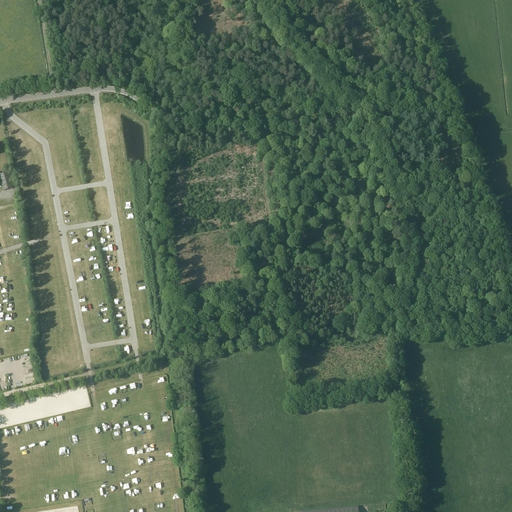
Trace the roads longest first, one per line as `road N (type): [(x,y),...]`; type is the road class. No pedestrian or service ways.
road 1 (track): [(1,98),(57,171),(101,368),(136,354),(94,88)]
road 2 (tertiary): [(412,511),(393,331),(407,269),(403,221),(362,121)]
road 3 (unclassified): [(362,121),(182,120),(114,87),(0,99)]
road 4 (unknown): [(45,152),(41,194),(61,348),(71,371),(85,369)]
road 5 (track): [(259,122),(280,296)]
road 6 (tertiary): [(362,121),(261,0)]
